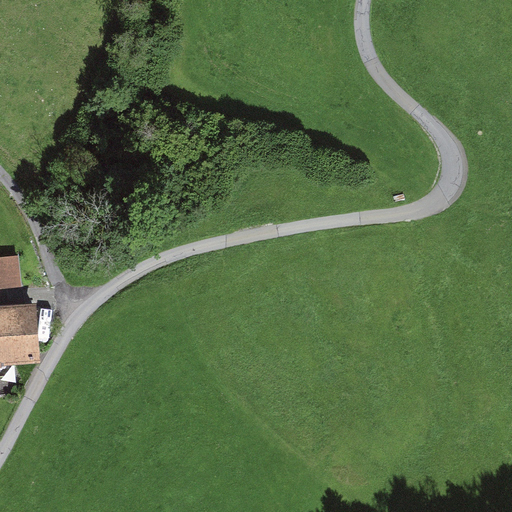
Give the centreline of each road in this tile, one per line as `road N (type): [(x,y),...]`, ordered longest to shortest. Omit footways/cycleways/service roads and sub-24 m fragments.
road 1 (unclassified): [(363,0),(363,49),(450,156),(443,197),(392,217),(227,242),(130,276),(81,317),(0,456)]
road 2 (track): [(81,317),(0,176)]
